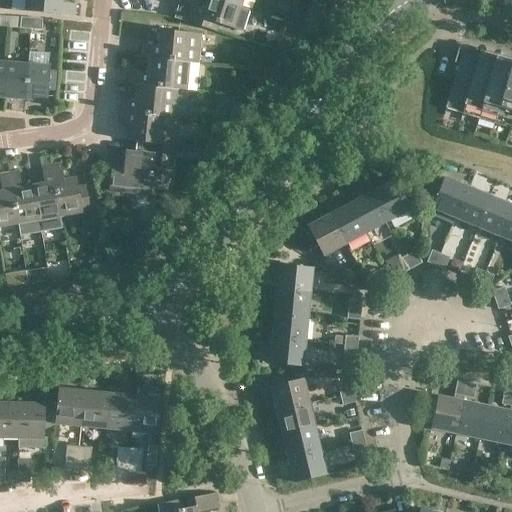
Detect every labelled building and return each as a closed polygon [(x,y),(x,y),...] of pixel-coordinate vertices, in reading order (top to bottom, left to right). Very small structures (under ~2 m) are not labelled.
[(61,3),(61,0),(25,0),(25,11),(74,17),(75,4),(61,3)] [(217,0),(206,0),(204,8),(180,0),(175,18),(194,24),(216,32),(219,24),(233,28),(242,32),(249,10),(240,7),(217,0)] [(31,19),(21,18),(20,28),(30,29),(31,19)] [(31,19),(30,29),(41,30),(42,20),(31,19)] [(148,58),(188,62),(197,63),(200,34),(160,30),(159,46),(144,44),(143,58),(148,58)] [(287,53),(297,41),(282,37),(278,50),(287,53)] [(511,64),(462,49),(445,108),(511,128),(511,64)] [(188,62),(148,58),(147,73),(132,71),(131,85),(136,85),(176,89),(185,90),(188,62)] [(28,64),(6,62),(3,98),(25,100),(28,64)] [(50,66),(49,66),(28,64),(25,100),(47,101),(50,66)] [(120,98),(119,111),(173,116),(176,89),(136,85),(135,100),(120,98)] [(173,116),(119,111),(118,124),(132,126),(130,141),(135,142),(173,145),(173,144),(171,144),(173,116)] [(173,145),(135,142),(134,153),(125,152),(124,159),(111,158),(108,191),(150,195),(153,168),(170,170),(173,145)] [(61,164),(51,166),(62,227),(65,226),(63,215),(82,212),(82,210),(89,209),(85,186),(77,187),(76,178),(64,180),(61,164)] [(44,184),(33,186),(39,219),(57,216),(59,227),(62,227),(51,166),(41,168),(44,184)] [(17,223),(39,219),(33,186),(21,188),(18,172),(8,173),(17,223)] [(0,226),(17,223),(8,173),(0,174),(0,182),(1,191),(0,191),(0,226)] [(445,177),(443,181),(423,173),(425,205),(432,208),(430,214),(452,224),(455,218),(468,187),(445,177)] [(394,180),(372,192),(388,221),(409,209),(394,180)] [(455,218),(478,227),(490,196),(468,187),(455,218)] [(388,221),(372,192),(351,203),(366,232),(388,221)] [(478,227),(500,236),(511,206),(511,204),(490,196),(478,227)] [(345,244),(366,232),(351,203),(330,214),(345,244)] [(511,241),(511,206),(500,236),(511,241)] [(345,244),(330,214),(308,226),(324,255),(345,244)] [(435,266),(440,254),(431,250),(426,262),(435,266)] [(414,251),(406,255),(412,267),(421,263),(414,251)] [(440,254),(435,266),(444,270),(449,257),(440,254)] [(406,255),(398,260),(404,272),(412,267),(406,255)] [(81,260),(71,263),(73,272),(83,269),(81,260)] [(463,262),(457,260),(450,263),(448,268),(458,273),(463,262)] [(279,266),(277,290),(309,293),(311,269),(279,266)] [(383,268),(374,272),(381,284),(389,280),(383,268)] [(480,284),(485,272),(475,268),(471,281),(480,284)] [(374,272),(366,277),(372,289),(381,284),(374,272)] [(485,272),(480,284),(489,288),(494,275),(485,272)] [(4,274),(7,288),(13,286),(11,273),(4,274)] [(23,273),(12,276),(14,285),(25,283),(23,273)] [(494,300),(507,296),(504,287),(491,291),(494,300)] [(309,293),(277,290),(274,314),(307,317),(309,293)] [(510,305),(507,296),(494,300),(498,310),(510,305)] [(347,309),(361,310),(362,301),(348,299),(347,309)] [(361,310),(347,309),(346,319),(360,320),(361,310)] [(305,341),(307,317),(274,314),(272,338),(305,341)] [(358,337),(344,335),(344,345),(357,346),(358,337)] [(305,341),(272,338),(270,362),(302,365),(305,341)] [(357,346),(344,345),(343,354),(356,356),(357,346)] [(271,388),(277,412),(309,404),(303,380),(271,388)] [(466,383),(457,381),(454,394),(463,396),(466,383)] [(340,396),(353,393),(350,383),(337,386),(340,396)] [(466,383),(463,396),(473,398),(476,385),(466,383)] [(54,425),(81,427),(84,391),(58,389),(54,425)] [(106,430),(109,393),(84,391),(81,427),(106,430)] [(511,397),(511,392),(503,391),(501,404),(510,406),(511,397)] [(135,396),(109,393),(106,430),(131,432),(135,396)] [(355,402),(353,393),(340,396),(342,405),(355,402)] [(135,396),(131,432),(131,437),(136,438),(143,435),(148,435),(148,433),(158,434),(161,398),(147,397),(135,396)] [(463,401),(439,396),(432,429),(456,434),(463,401)] [(486,407),(463,401),(456,434),(479,439),(486,407)] [(6,438),(18,438),(18,403),(0,402),(0,446),(6,446),(6,438)] [(44,449),(44,403),(18,403),(18,438),(18,448),(44,449)] [(282,435),(315,427),(309,404),(277,412),(282,435)] [(502,444),(509,412),(486,407),(479,439),(502,444)] [(511,412),(509,412),(502,444),(511,446),(511,412)] [(320,451),(315,427),(282,435),(288,459),(320,451)] [(351,442),(364,439),(362,430),(348,433),(351,442)] [(366,449),(364,439),(351,442),(353,452),(366,449)] [(66,446),(64,470),(77,471),(79,447),(66,446)] [(79,447),(77,471),(89,472),(90,466),(91,448),(79,447)] [(130,449),(117,448),(115,472),(128,473),(130,449)] [(130,449),(128,473),(140,474),(142,450),(130,449)] [(293,483),(326,475),(320,451),(288,459),(293,483)] [(156,457),(147,456),(146,466),(155,467),(156,457)] [(31,458),(17,458),(17,479),(17,482),(30,482),(31,458)] [(439,467),(447,469),(449,460),(441,458),(439,467)] [(197,511),(219,508),(217,493),(185,499),(187,508),(179,509),(177,500),(156,504),(157,511),(197,511)]
